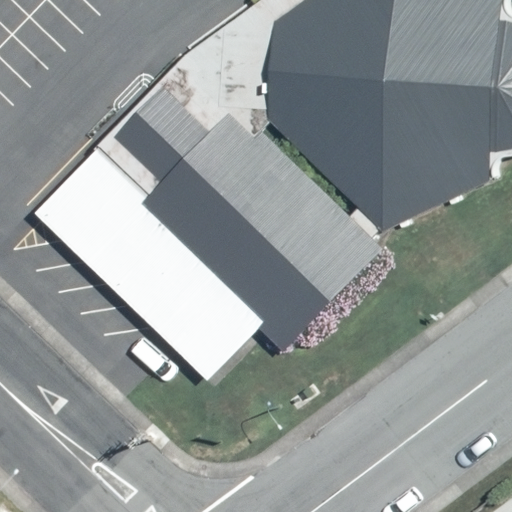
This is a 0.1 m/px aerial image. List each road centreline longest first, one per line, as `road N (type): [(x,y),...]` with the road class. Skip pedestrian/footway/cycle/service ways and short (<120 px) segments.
road 1 (residential): [(309,511),(511,359)]
road 2 (residential): [(131,511),(0,385)]
